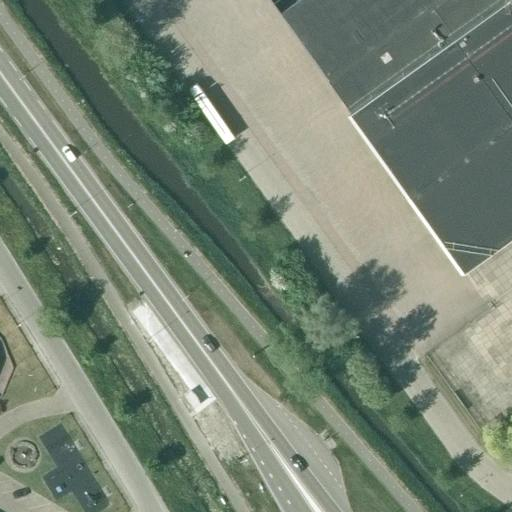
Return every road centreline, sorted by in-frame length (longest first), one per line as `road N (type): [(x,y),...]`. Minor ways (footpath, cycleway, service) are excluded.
road 1 (unclassified): [(511,495),(469,465),(138,0)]
road 2 (secondary): [(0,73),(276,455)]
road 3 (unclassified): [(153,511),(0,263)]
